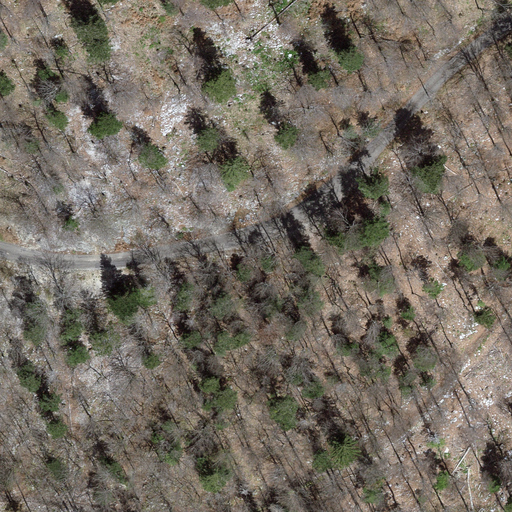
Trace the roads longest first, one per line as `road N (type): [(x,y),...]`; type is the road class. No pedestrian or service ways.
road 1 (track): [(511,23),(315,206),(92,264),(0,247)]
road 2 (track): [(511,312),(419,414),(315,483),(253,511)]
